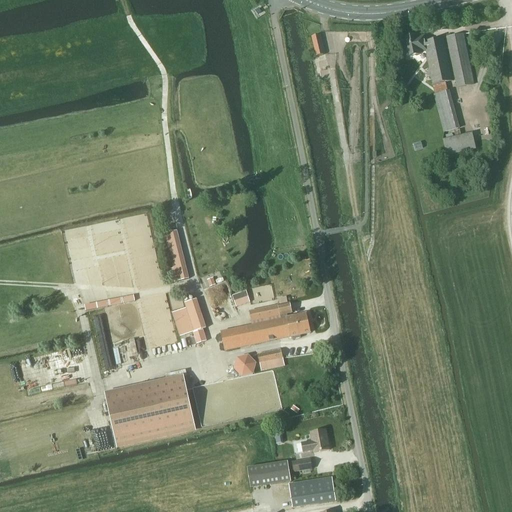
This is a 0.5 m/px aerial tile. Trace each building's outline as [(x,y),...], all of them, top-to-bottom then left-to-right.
[(317,56),(325,55),(320,35),(312,36),(317,56)] [(457,88),(474,85),(464,35),(447,38),(457,88)] [(427,51),(434,85),(436,94),(447,91),(446,83),(452,82),(443,39),(425,42),(424,37),(417,39),(417,36),(404,39),(408,57),(419,55),(419,52),(427,51)] [(457,120),(442,124),(444,133),(459,129),(457,120)] [(446,156),(476,150),(473,134),(443,140),(446,156)] [(177,231),(165,234),(173,269),(171,269),(174,283),(176,282),(189,279),(177,231)] [(252,326),(221,332),(225,351),(294,337),(294,339),(301,338),(300,335),(310,333),(307,315),(288,318),(287,314),(292,313),(290,303),(288,303),(286,297),(279,299),(280,305),(278,305),(278,306),(249,312),(252,326)] [(248,298),(234,303),(236,308),(250,303),(248,298)] [(197,300),(185,304),(186,308),(173,313),(180,336),(194,333),(202,330),(206,329),(197,300)] [(201,331),(193,333),(197,344),(205,342),(201,331)] [(279,359),(283,359),(281,350),(258,354),(261,371),(280,367),(279,359)] [(237,357),(234,369),(242,378),(254,375),(257,364),(249,355),(237,357)] [(105,393),(117,449),(196,432),(183,375),(105,393)] [(312,442),(301,443),(303,454),(313,452),(314,453),(330,450),(326,431),(310,433),(311,440),(312,442)] [(282,434),(275,435),(277,444),(283,443),(282,434)] [(310,460),(293,463),(295,473),(302,471),(303,474),(311,473),(310,470),(312,470),(310,460)] [(274,464),(267,465),(271,485),(291,482),(288,462),(274,464)] [(332,478),(289,485),(293,508),(336,502),(332,478)]
